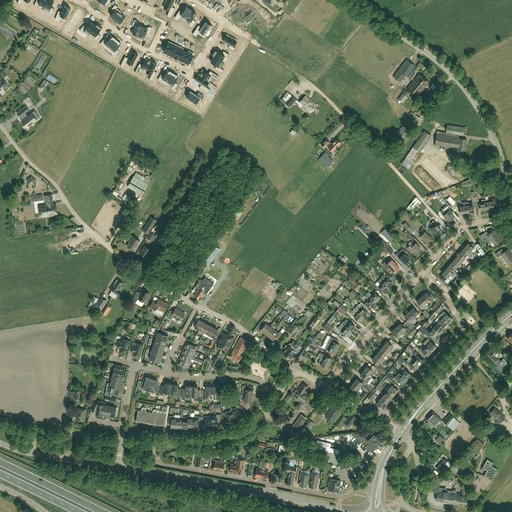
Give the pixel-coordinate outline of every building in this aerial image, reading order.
[(38,0),(36,0),(34,5),(38,7),(38,6),(43,8),(43,9),(46,0),(40,0),(40,1),(38,0)] [(43,8),(42,10),(48,13),(51,15),(54,9),(51,7),(53,1),(51,0),(46,0),(43,9),(43,8)] [(166,0),(163,7),(169,10),(167,16),(170,18),(175,8),(172,6),(174,0),(166,0)] [(209,0),(208,2),(218,9),(222,3),(219,0),(209,0)] [(114,12),(110,16),(113,18),(112,19),(114,21),(121,13),(121,12),(117,8),(118,7),(115,4),(111,9),(114,12)] [(236,11),(233,17),(238,20),(243,13),(244,12),(239,8),(240,6),(237,4),(234,9),(236,11)] [(59,11),(55,19),(59,20),(59,18),(65,21),(70,8),(64,6),(62,12),(59,11)] [(179,10),(174,18),(178,20),(180,16),(185,20),(191,10),(186,6),(182,12),(179,10)] [(191,10),(185,20),(190,23),(189,25),(192,27),(195,21),(193,19),(197,14),(191,10)] [(121,13),(114,21),(116,23),(117,21),(120,23),(124,18),(125,16),(121,13)] [(238,20),(237,21),(242,25),(246,19),(249,21),(252,16),(249,14),(248,16),(243,13),(238,20)] [(135,27),(132,33),(138,36),(142,25),(143,25),(144,23),(138,20),(139,19),(136,17),(132,26),(135,27)] [(258,26),(254,33),(259,36),(265,27),(260,23),(262,21),(259,19),(255,24),(258,26)] [(198,25),(193,34),(196,36),(198,33),(204,37),(206,34),(209,30),(212,25),(206,21),(201,27),(198,25)] [(83,25),(79,30),(83,33),(83,32),(88,36),(89,34),(95,26),(95,25),(90,22),(86,27),(83,25)] [(95,26),(89,34),(93,38),(96,41),(100,36),(97,34),(101,28),(96,24),(95,25),(95,26)] [(142,25),(138,36),(143,39),(146,32),(149,34),(152,28),(149,26),(148,28),(143,25),(142,25)] [(227,35),(223,41),(230,45),(228,47),(234,51),(235,48),(233,47),(237,40),(227,35)] [(104,39),(100,44),(103,46),(103,45),(108,49),(116,40),(111,36),(107,41),(104,39)] [(116,40),(108,49),(113,53),(112,54),(115,56),(119,51),(116,49),(121,44),(116,40)] [(168,41),(163,51),(169,54),(174,43),(168,41)] [(174,43),(169,54),(174,56),(179,46),(174,43)] [(174,56),(173,56),(178,59),(183,50),(184,48),(179,46),(174,56)] [(183,50),(178,59),(183,61),(187,52),(183,50)] [(187,52),(183,61),(189,64),(194,53),(188,50),(187,52)] [(216,50),(212,56),(214,57),(214,56),(221,61),(224,56),(227,58),(229,54),(223,51),(221,54),(216,50)] [(122,61),(120,66),(124,67),(126,62),(133,65),(138,55),(131,52),(128,58),(125,56),(124,57),(122,61)] [(214,57),(211,62),(216,65),(214,68),(222,73),(224,70),(219,67),(223,62),(221,61),(214,56),(214,57)] [(136,70),(135,72),(138,74),(141,70),(146,72),(151,62),(146,59),(143,65),(139,63),(138,66),(136,70)] [(407,77),(415,65),(406,59),(393,77),(400,82),(405,75),(407,77)] [(151,62),(146,72),(151,75),(149,79),(152,81),(157,72),(154,71),(157,64),(151,62)] [(161,74),(158,80),(161,81),(166,84),(173,73),(167,70),(164,76),(161,74)] [(199,75),(209,82),(212,77),(216,79),(218,76),(210,71),(208,74),(202,70),(199,75)] [(167,84),(166,85),(171,88),(174,90),(177,84),(175,82),(178,76),(173,73),(166,84),(167,84)] [(429,82),(419,74),(413,81),(423,90),(429,82)] [(199,75),(195,80),(201,84),(199,87),(208,93),(210,90),(210,89),(206,87),(209,82),(199,75)] [(423,90),(413,81),(406,89),(416,97),(423,90)] [(189,95),(187,98),(198,105),(202,99),(204,96),(198,92),(197,95),(194,93),(194,94),(190,91),(188,94),(189,95)] [(23,101),(27,105),(36,97),(32,93),(23,101)] [(290,107),(296,100),(292,95),(288,100),(284,96),(281,99),(290,107)] [(316,106),(305,96),(299,102),(310,112),(316,106)] [(38,112),(45,100),(39,97),(33,109),(38,112)] [(25,106),(17,113),(20,117),(21,116),(23,119),(22,120),(21,121),(27,127),(40,117),(36,112),(32,116),(30,114),(28,116),(25,113),(29,110),(25,106)] [(420,118),(414,113),(399,131),(405,136),(420,118)] [(459,138),(459,135),(463,136),(464,128),(446,125),(445,132),(437,131),(434,146),(456,149),(457,149),(465,150),(466,139),(459,138)] [(420,152),(431,136),(424,131),(413,147),(420,152)] [(326,139),(321,145),(323,148),(326,145),(327,146),(327,147),(332,152),(335,149),(341,143),(336,139),(333,142),(332,142),(330,143),(326,139)] [(333,161),(324,153),(319,159),(328,166),(333,161)] [(127,187),(142,195),(148,184),(133,176),(127,187)] [(53,206),(52,200),(51,194),(44,195),(46,207),(39,208),(41,218),(58,215),(56,205),(53,206)] [(124,194),(122,199),(130,203),(132,197),(124,194)] [(493,205),(496,204),(495,198),(491,199),(492,201),(489,202),(488,199),(485,200),(486,203),(487,209),(494,208),(493,205)] [(467,212),(465,202),(462,203),(463,205),(459,206),(460,214),(467,212)] [(474,211),(472,204),(472,202),(468,203),(468,202),(465,202),(467,212),(474,211)] [(454,216),(449,211),(450,210),(449,208),(450,207),(447,204),(441,210),(442,210),(440,212),(443,215),(443,216),(448,221),(454,216)] [(151,216),(142,230),(148,234),(157,220),(151,216)] [(230,220),(224,228),(228,231),(234,224),(230,220)] [(440,229),(436,224),(435,224),(432,222),(430,223),(433,226),(429,230),(432,233),(434,231),(436,233),(440,229)] [(368,231),(362,226),(359,228),(365,234),(368,231)] [(394,238),(385,229),(382,232),(391,241),(394,238)] [(431,238),(425,231),(424,232),(422,229),(420,231),(423,233),(420,236),(426,242),(431,238)] [(494,230),(493,231),(492,229),(487,233),(486,231),(483,234),(485,238),(490,244),(493,242),(495,245),(501,241),(496,234),(497,232),(495,230),(494,230)] [(150,232),(147,238),(150,240),(150,241),(153,243),(156,237),(157,237),(159,235),(156,233),(154,236),(154,235),(155,234),(150,232)] [(138,243),(139,241),(133,237),(131,240),(131,239),(127,245),(134,250),(138,244),(138,243)] [(393,251),(382,239),(379,242),(390,254),(393,251)] [(420,248),(415,243),(412,240),(411,242),(413,245),(411,247),(409,245),(406,248),(410,252),(413,250),(415,252),(420,248)] [(471,251),(473,248),(474,247),(475,246),(474,245),(474,244),(473,244),(472,244),(471,244),(470,245),(468,243),(463,248),(470,253),(472,256),(474,253),(471,251)] [(212,244),(208,250),(215,255),(219,250),(212,244)] [(388,252),(383,247),(380,244),(376,247),(384,255),(388,252)] [(146,257),(151,250),(145,246),(140,253),(146,257)] [(459,253),(465,258),(468,254),(468,255),(470,253),(463,248),(461,251),(460,251),(459,252),(459,253)] [(511,261),(511,255),(507,249),(504,252),(502,249),(495,254),(497,257),(499,256),(501,254),(509,264),(511,261)] [(409,258),(403,252),(403,251),(401,250),(396,255),(399,258),(404,263),(409,258)] [(202,272),(214,257),(207,251),(195,267),(202,272)] [(462,261),(465,258),(459,253),(455,258),(461,264),(462,262),(462,261)] [(170,263),(174,259),(171,256),(166,261),(164,259),(163,261),(169,268),(172,265),(170,263)] [(461,264),(455,258),(451,263),(456,268),(459,264),(460,265),(461,264)] [(399,268),(396,265),(397,265),(391,259),(386,264),(384,262),(382,265),(387,270),(389,268),(394,273),(399,268)] [(372,270),(363,262),(361,264),(367,270),(370,272),(372,270)] [(454,271),(456,268),(451,263),(446,268),(454,275),(456,273),(454,271)] [(370,272),(367,270),(361,264),(359,266),(368,274),(370,272)] [(454,275),(446,268),(442,273),(442,274),(439,277),(444,281),(447,278),(448,278),(450,275),(452,277),(454,275)] [(392,283),(390,281),(393,277),(388,273),(383,279),(381,277),(379,279),(388,287),(390,285),(391,285),(392,284),(392,283)] [(207,293),(214,283),(205,277),(199,287),(198,287),(204,291),(204,292),(207,293)] [(357,283),(350,277),(347,281),(354,287),(357,283)] [(118,289),(123,283),(117,279),(115,283),(114,283),(110,289),(118,295),(121,291),(118,289)] [(337,287),(338,285),(330,279),(322,290),(330,295),(331,293),(329,292),(334,286),(337,287)] [(388,287),(379,279),(377,281),(381,284),(379,287),(375,284),(371,281),(369,283),(374,288),(376,285),(379,287),(378,288),(384,292),(388,287)] [(199,299),(204,292),(204,291),(198,287),(199,287),(196,285),(190,293),(199,299)] [(464,305),(474,294),(464,285),(458,291),(460,294),(459,295),(458,294),(455,296),(464,305)] [(338,290),(346,295),(348,291),(340,287),(338,290)] [(147,298),(149,293),(142,290),(139,296),(135,294),(132,301),(135,303),(138,299),(147,303),(149,299),(147,298)] [(335,294),(342,300),(345,297),(338,291),(335,294)] [(380,297),(375,293),(374,294),(374,293),(372,295),(368,292),(366,294),(375,302),(380,297)] [(435,298),(431,293),(429,295),(426,292),(421,297),(427,303),(430,301),(430,302),(435,298)] [(375,302),(366,294),(364,296),(368,300),(366,302),(367,302),(366,303),(371,307),(375,302)] [(92,310),(99,298),(94,296),(88,308),(92,310)] [(427,303),(421,297),(416,301),(424,309),(426,307),(424,305),(427,303)] [(102,307),(107,301),(102,298),(94,308),(99,312),(102,307)] [(164,312),(168,304),(158,298),(157,301),(153,300),(149,307),(155,311),(157,308),(164,312)] [(347,310),(341,304),(341,305),(338,308),(344,313),(347,310)] [(356,307),(354,309),(363,317),(367,312),(362,308),(360,310),(356,307)] [(185,313),(179,310),(180,310),(176,308),(173,312),(170,310),(166,317),(171,319),(172,316),(181,321),(185,313)] [(418,313),(413,308),(409,312),(413,318),(416,321),(418,319),(415,316),(418,313)] [(358,322),(363,317),(354,309),(352,311),(355,314),(353,316),(354,317),(354,318),(358,322)] [(413,318),(409,312),(404,316),(409,322),(413,318)] [(439,316),(447,323),(449,321),(450,322),(453,319),(446,313),(443,316),(441,314),(439,316)] [(447,323),(441,318),(439,316),(437,318),(440,320),(437,323),(443,328),(447,323)] [(270,326),(266,323),(268,320),(269,319),(267,317),(266,318),(259,326),(262,328),(260,330),(264,333),(270,326)] [(317,318),(310,327),(312,329),(319,319),(317,318)] [(199,330),(203,322),(198,319),(197,321),(194,320),(190,328),(193,329),(194,327),(199,330)] [(350,331),(355,326),(350,322),(348,325),(343,321),(341,323),(346,327),(350,331)] [(204,332),(208,324),(203,322),(199,330),(204,332)] [(349,333),(350,331),(346,327),(341,323),(340,323),(336,328),(346,336),(347,336),(348,336),(349,334),(349,333)] [(433,327),(439,332),(443,328),(437,323),(433,327)] [(208,335),(213,327),(208,324),(204,332),(208,335)] [(405,329),(400,324),(396,328),(403,336),(405,334),(403,331),(405,329)] [(292,335),(298,327),(295,325),(289,332),(292,335)] [(269,337),(274,330),(270,326),(264,333),(269,337)] [(412,338),(415,333),(414,333),(410,329),(408,327),(408,326),(406,329),(408,331),(406,333),(410,336),(412,338)] [(439,332),(433,327),(432,326),(429,328),(431,329),(429,332),(434,337),(439,332)] [(215,341),(219,333),(216,332),(218,330),(213,327),(208,335),(213,337),(212,339),(208,346),(211,348),(215,341)] [(166,341),(168,335),(162,333),(163,329),(159,328),(159,329),(157,329),(156,332),(158,332),(156,337),(166,341)] [(403,336),(396,328),(391,332),(396,337),(399,335),(401,337),(403,336)] [(277,340),(283,333),(280,331),(279,333),(274,330),(269,337),(273,340),(275,338),(277,340)] [(222,348),(228,335),(223,333),(216,345),(222,348)] [(227,351),(234,338),(228,335),(222,348),(227,351)] [(164,346),(166,341),(156,337),(155,343),(164,346)] [(241,355),(249,341),(240,337),(233,351),(232,351),(229,357),(238,362),(241,356),(241,355)] [(339,344),(337,343),(338,341),(330,337),(328,341),(327,344),(336,349),(339,344)] [(426,346),(432,351),(436,346),(432,342),(429,338),(428,339),(427,338),(423,343),(426,346)] [(126,352),(129,341),(123,339),(122,342),(118,341),(117,347),(120,348),(119,350),(126,352)] [(305,349),(311,341),(307,339),(302,347),(305,349)] [(286,356),(296,343),(294,340),(291,344),(290,343),(287,346),(286,345),(283,348),(285,350),(282,353),(286,356)] [(397,345),(391,340),(389,343),(387,341),(386,341),(384,343),(385,344),(383,346),(389,350),(393,346),(395,348),(397,345)] [(195,351),(196,348),(199,349),(200,347),(197,346),(196,346),(187,342),(184,348),(197,354),(198,352),(195,351)] [(140,356),(143,345),(136,343),(136,346),(132,345),(130,351),(134,352),(133,354),(140,356)] [(163,351),(164,346),(155,343),(153,348),(163,351)] [(296,354),(299,350),(297,348),(299,345),(296,343),(286,356),(289,359),(294,352),(296,354)] [(334,354),(336,349),(327,344),(324,349),(328,351),(334,354)] [(389,350),(383,346),(379,350),(385,355),(389,350)] [(432,351),(426,346),(423,349),(421,347),(419,349),(422,353),(423,352),(427,356),(432,351)] [(161,357),(163,351),(153,348),(151,354),(161,357)] [(192,356),(194,353),(197,355),(197,354),(184,348),(182,354),(195,359),(195,358),(192,356)] [(500,373),(508,365),(509,364),(506,361),(504,363),(501,361),(500,362),(496,358),(499,355),(493,348),(485,356),(493,363),(492,365),(500,373)] [(383,357),(385,355),(379,350),(376,355),(382,360),(383,361),(385,359),(383,357)] [(329,363),(332,358),(325,355),(320,352),(317,357),(323,360),(329,363)] [(423,360),(419,356),(420,356),(415,352),(415,353),(414,354),(415,356),(412,359),(419,365),(423,360)] [(159,362),(161,357),(151,354),(149,359),(159,362)] [(190,362),(191,359),(194,360),(195,359),(182,354),(180,359),(192,365),(193,363),(190,362)] [(216,363),(219,359),(220,356),(218,355),(216,358),(214,362),(212,367),(215,368),(217,364),(216,363)] [(372,360),(378,364),(382,360),(376,355),(372,360)] [(187,368),(189,364),(192,365),(180,359),(177,365),(187,368)] [(415,370),(419,365),(412,359),(409,362),(407,360),(405,362),(410,367),(410,366),(415,370)] [(326,368),(329,363),(323,360),(322,362),(318,361),(318,363),(321,364),(320,365),(326,368)] [(114,368),(113,374),(122,376),(122,377),(123,377),(124,370),(122,370),(122,366),(115,364),(114,368)] [(369,375),(370,373),(373,376),(378,370),(372,365),(370,368),(367,366),(363,370),(369,375)] [(406,379),(411,374),(406,370),(407,370),(403,366),(401,369),(404,371),(401,374),(406,379)] [(363,378),(362,379),(368,384),(372,379),(371,378),(372,377),(369,375),(363,370),(360,374),(363,377),(363,378)] [(406,379),(401,374),(398,372),(393,377),(397,381),(398,380),(402,384),(404,382),(404,383),(407,380),(406,379)] [(149,391),(153,378),(149,377),(149,378),(147,377),(145,382),(142,382),(140,388),(149,391)] [(156,386),(158,381),(156,380),(156,379),(153,378),(149,391),(158,393),(159,387),(156,386)] [(364,385),(362,383),(357,378),(353,383),(361,389),(363,387),(364,385)] [(170,393),(172,384),(170,384),(170,383),(168,382),(167,383),(165,383),(165,384),(165,386),(161,385),(160,394),(166,395),(166,393),(170,393)] [(304,394),(308,387),(302,383),(297,390),(304,394)] [(359,391),(361,389),(353,383),(350,387),(352,389),(351,390),(352,390),(353,391),(353,392),(357,395),(360,392),(359,391)] [(179,397),(181,389),(178,388),(178,385),(177,385),(176,384),(174,384),(173,384),(172,384),(170,393),(174,394),(173,396),(179,397)] [(398,390),(392,384),(388,389),(394,395),(398,390)] [(223,399),(222,391),(222,389),(219,389),(218,386),(217,386),(217,385),(213,385),(213,386),(212,386),(212,398),(217,398),(217,400),(223,399)] [(253,396),(254,390),(249,389),(250,386),(242,385),(242,389),(243,389),(242,394),(253,396)] [(111,393),(112,393),(118,394),(120,388),(110,386),(109,392),(105,391),(105,395),(111,396),(111,393)] [(191,396),(192,386),(186,386),(186,389),(182,389),(182,399),(188,399),(188,396),(191,396)] [(200,400),(201,390),(197,390),(197,387),(192,386),(191,396),(191,397),(194,398),(194,400),(200,400)] [(212,398),(212,386),(211,386),(207,386),(207,387),(206,387),(206,390),(202,390),(203,401),(209,400),(209,399),(212,398)] [(394,395),(388,389),(386,388),(384,390),(386,391),(384,394),(390,399),(394,395)] [(308,397),(304,394),(297,390),(296,390),(293,394),(295,395),(294,395),(300,399),(301,399),(303,400),(302,402),(304,403),(308,397)] [(252,402),(253,396),(242,394),(240,394),(239,399),(240,399),(240,403),(247,404),(248,401),(252,402)] [(390,399),(384,394),(380,398),(387,404),(390,399)] [(317,403),(308,397),(304,403),(302,402),(300,404),(311,411),(317,403)] [(387,404),(380,398),(376,403),(383,409),(387,404)] [(102,414),(104,405),(97,404),(94,404),(92,411),(96,411),(95,414),(102,415),(102,414)] [(242,417),(240,413),(245,410),(238,404),(235,405),(236,407),(231,409),(232,412),(236,420),(242,417)] [(323,415),(328,408),(325,405),(320,412),(323,415)] [(332,421),(341,410),(334,405),(325,416),(332,421)] [(116,407),(109,406),(108,415),(114,416),(115,413),(116,414),(117,408),(116,407)] [(141,422),(144,407),(142,407),(141,411),(138,410),(136,421),(141,422)] [(84,420),(86,409),(78,408),(76,419),(84,420)] [(505,417),(499,411),(498,412),(495,408),(490,414),(495,418),(497,420),(495,423),(498,425),(500,423),(505,417)] [(153,424),(155,409),(154,409),(152,412),(149,412),(147,423),(153,424)] [(164,426),(167,411),(165,411),(164,414),(160,414),(158,425),(164,426)] [(236,420),(232,412),(228,414),(226,411),(223,413),(226,419),(229,418),(231,422),(236,420)] [(434,427),(441,419),(433,412),(426,419),(428,421),(426,424),(430,427),(432,425),(434,427)] [(217,421),(220,421),(219,414),(214,415),(214,417),(211,418),(212,427),(218,426),(217,421)] [(351,414),(344,423),(350,427),(352,424),(354,426),(358,421),(355,419),(356,418),(351,414)] [(450,414),(443,421),(453,430),(460,423),(454,418),(450,414)] [(296,434),(306,419),(301,415),(290,430),(296,434)] [(212,427),(211,418),(207,418),(207,416),(201,417),(202,423),(205,423),(206,428),(212,427)] [(310,419),(306,425),(310,429),(314,423),(310,419)] [(504,431),(496,425),(492,430),(501,436),(504,431)] [(356,436),(365,432),(365,431),(367,430),(365,426),(359,430),(356,431),(353,432),(355,435),(355,434),(356,436)] [(371,451),(387,436),(381,430),(376,435),(374,434),(368,440),(365,437),(362,434),(358,438),(361,441),(371,451)] [(444,440),(439,435),(435,440),(440,444),(444,440)] [(475,439),(470,446),(476,451),(477,452),(484,444),(478,438),(476,440),(475,439)] [(337,463),(339,453),(340,449),(330,447),(331,443),(317,440),(314,453),(324,455),(323,461),(337,463)] [(266,448),(266,450),(277,452),(278,446),(274,446),(275,443),(275,442),(268,442),(267,442),(267,444),(266,448)] [(203,467),(205,456),(196,455),(194,466),(203,467)] [(243,468),(245,462),(245,460),(237,458),(236,461),(234,473),(239,474),(240,468),(243,468)] [(450,464),(444,459),(436,468),(442,473),(450,464)] [(492,480),(498,469),(491,465),(493,462),(488,459),(483,467),(486,470),(486,469),(488,470),(485,475),(492,480)] [(223,471),(224,461),(215,460),(213,469),(223,471)] [(260,478),(263,462),(260,461),(259,467),(260,467),(260,469),(256,468),(254,477),(260,478)] [(267,479),(268,470),(264,469),(265,468),(266,468),(267,462),(263,462),(260,478),(267,479)] [(293,483),(295,473),(296,466),(287,465),(286,472),(289,472),(287,482),(293,483)] [(307,486),(309,475),(309,472),(301,470),(301,473),(300,473),(299,478),(300,479),(299,485),(307,486)] [(316,488),(317,481),(318,481),(319,477),(322,477),(323,472),(320,472),(319,475),(311,473),(309,487),(316,488)] [(339,492),(340,480),(330,479),(328,490),(339,492)] [(451,503),(453,491),(445,490),(445,489),(438,488),(439,485),(434,484),(433,493),(437,493),(436,500),(451,503)] [(466,505),(467,497),(462,496),(462,494),(465,495),(465,489),(461,488),(460,495),(458,495),(458,494),(455,493),(455,490),(453,490),(453,491),(451,503),(466,505)]
